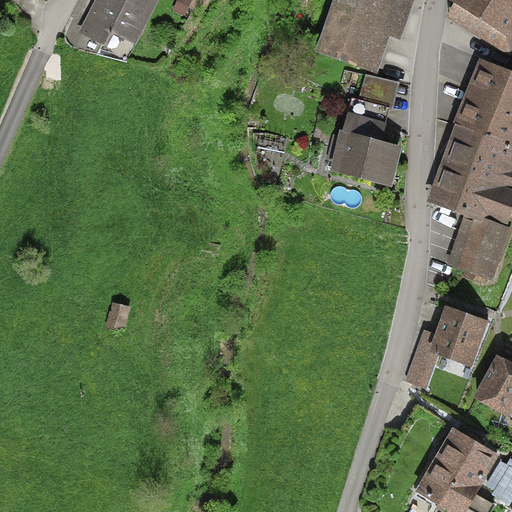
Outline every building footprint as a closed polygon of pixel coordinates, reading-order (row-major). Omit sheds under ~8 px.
[(158,0),(97,0),(79,34),(127,59),(158,0)] [(414,0),(331,0),(313,53),(376,75),(389,39),(400,43),(414,0)] [(511,0),(453,0),(444,18),(511,55),(511,0)] [(511,226),(511,74),(478,63),(425,206),(465,220),(449,267),(492,282),(511,226)] [(397,88),(366,80),(359,103),(391,112),(397,88)] [(390,126),(346,114),(329,177),(389,193),(400,152),(384,148),(390,126)] [(130,311),(111,305),(103,329),(122,335),(130,311)] [(418,347),(405,381),(424,389),(435,360),(467,372),(485,325),(441,309),(426,350),(418,347)] [(511,417),(511,366),(495,358),(473,402),(510,421),(511,417)] [(465,511),(497,454),(451,429),(415,494),(448,511),(465,511)]
